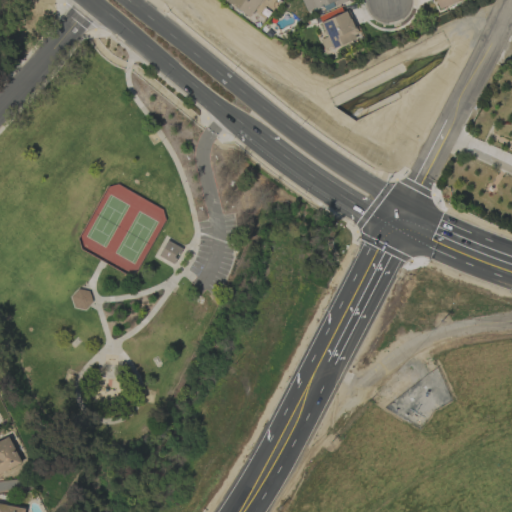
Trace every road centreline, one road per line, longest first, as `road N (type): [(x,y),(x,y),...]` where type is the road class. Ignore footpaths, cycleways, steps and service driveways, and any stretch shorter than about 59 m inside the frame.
road 1 (primary): [(402,217),(380,191),(126,0)]
road 2 (primary): [(90,0),(242,124)]
road 3 (primary): [(327,360),(402,217)]
road 4 (primary): [(264,141),(364,211),(402,217)]
road 5 (residential): [(93,2),(0,109)]
